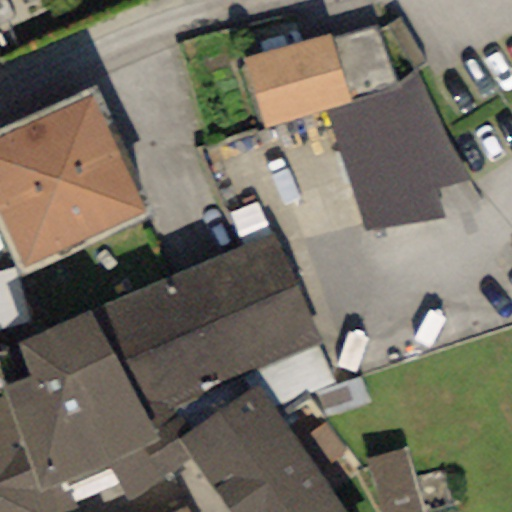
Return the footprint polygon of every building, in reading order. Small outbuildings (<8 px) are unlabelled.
[(328,40),(324,27),(213,65),(238,138),(322,110),(349,101),(328,40)] [(322,110),(366,221),(444,218),(398,85),(353,28),(328,40),(349,101),(322,110)] [(90,93),(0,132),(0,229),(19,273),(146,217),(90,93)] [(271,234),(92,315),(156,441),(176,440),(189,430),(176,408),(317,343),(271,234)] [(4,397),(0,397),(0,511),(71,511),(74,511),(62,482),(108,462),(129,505),(189,459),(176,440),(156,441),(92,315),(90,311),(17,344),(29,380),(2,387),(4,397)] [(342,511),(254,385),(189,430),(176,440),(189,459),(225,511),(342,511)] [(379,463),(385,511),(424,511),(418,458),(379,463)]
